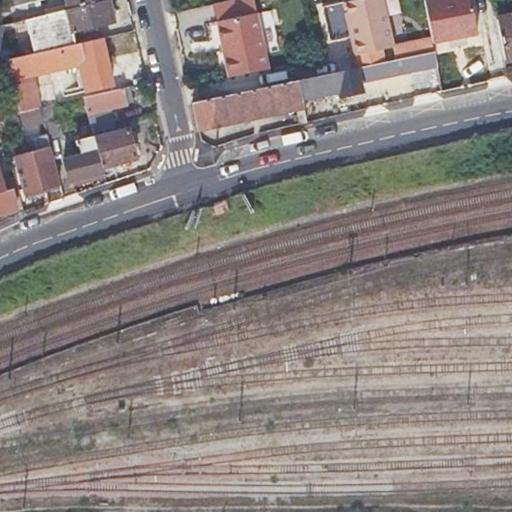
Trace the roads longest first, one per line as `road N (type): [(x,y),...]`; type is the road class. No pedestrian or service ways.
road 1 (secondary): [(190,189),(511,111)]
road 2 (secondary): [(0,257),(190,189)]
road 3 (residential): [(148,0),(190,189)]
